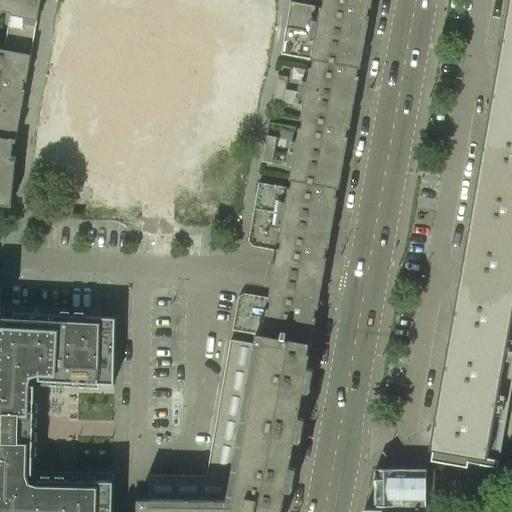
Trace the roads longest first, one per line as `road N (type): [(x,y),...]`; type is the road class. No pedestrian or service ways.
road 1 (secondary): [(416,0),(361,299)]
road 2 (residential): [(14,259),(51,0)]
road 3 (residential): [(135,456),(176,458),(193,446),(214,272)]
road 4 (residential): [(433,280),(472,59)]
road 5 (residential): [(339,433),(407,429),(433,280)]
road 6 (residential): [(135,456),(143,266)]
road 7 (residential): [(214,272),(361,299)]
road 8 (secondary): [(361,299),(339,433)]
road 9 (residential): [(14,259),(143,266)]
